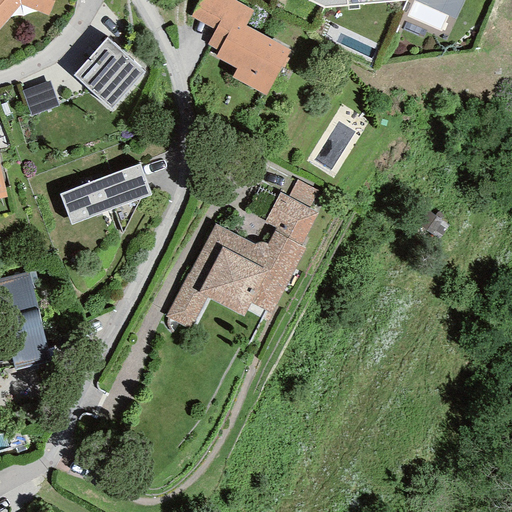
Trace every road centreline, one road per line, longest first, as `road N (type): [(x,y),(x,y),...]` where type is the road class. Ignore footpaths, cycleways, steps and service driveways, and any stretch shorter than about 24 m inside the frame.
road 1 (residential): [(43,466),(189,165),(192,132),(178,73),(138,0)]
road 2 (residential): [(86,0),(63,44),(0,84)]
